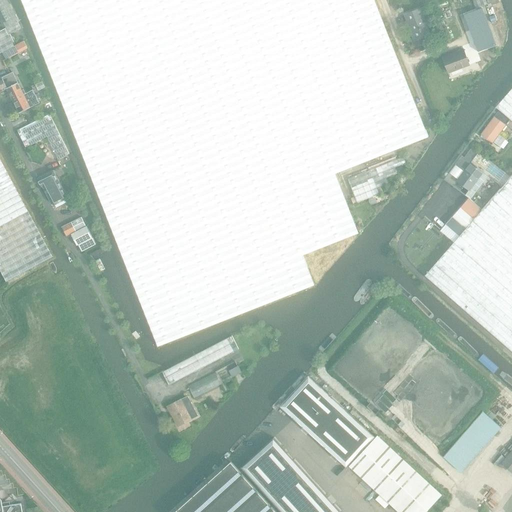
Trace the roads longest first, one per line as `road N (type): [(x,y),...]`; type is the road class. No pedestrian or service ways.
road 1 (unclassified): [(158,406),(0,113)]
road 2 (unclassified): [(431,131),(383,0)]
